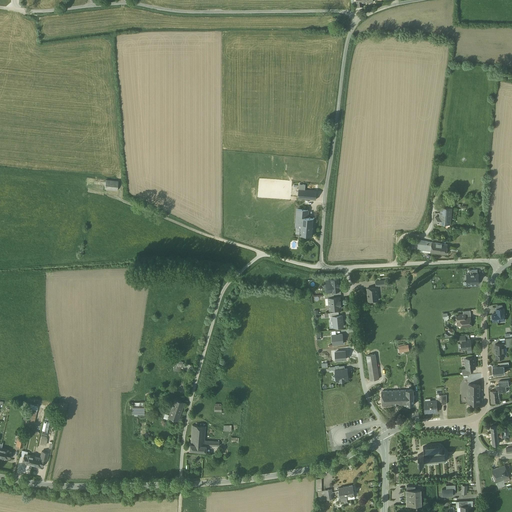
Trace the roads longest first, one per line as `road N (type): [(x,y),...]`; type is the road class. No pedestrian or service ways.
road 1 (residential): [(359,19),(347,11),(197,12),(131,3),(0,7)]
road 2 (residential): [(320,268),(263,253),(229,277),(196,373),(180,486)]
road 3 (residential): [(320,268),(346,43),(359,19)]
road 4 (tertiary): [(180,486),(310,470),(385,434)]
road 5 (tertiary): [(0,478),(180,486)]
road 6 (residential): [(349,269),(360,366),(385,434)]
road 7 (tertiary): [(502,265),(485,297),(485,403),(471,421)]
road 8 (residential): [(502,265),(349,269)]
